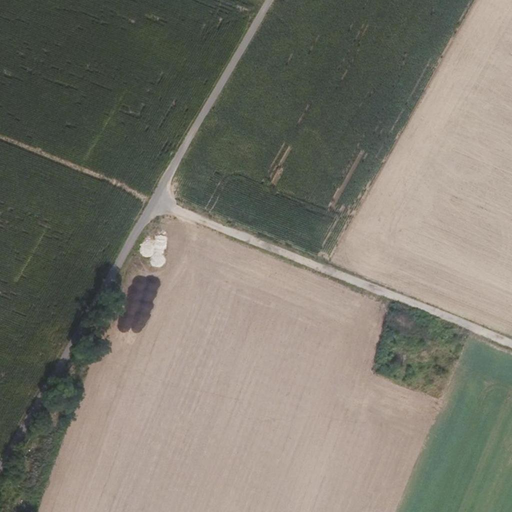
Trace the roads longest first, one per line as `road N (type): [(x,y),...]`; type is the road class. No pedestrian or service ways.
road 1 (track): [(156,202),(511,344)]
road 2 (track): [(0,471),(156,202)]
road 3 (track): [(156,202),(269,0)]
road 4 (unknown): [(0,138),(156,202)]
